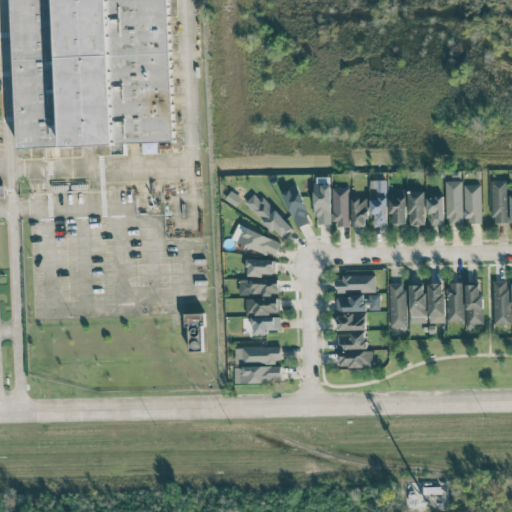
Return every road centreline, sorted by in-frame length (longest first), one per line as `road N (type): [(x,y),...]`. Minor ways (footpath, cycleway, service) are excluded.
road 1 (residential): [(511,400),(0,412)]
road 2 (residential): [(307,253),(511,249)]
road 3 (residential): [(310,406),(307,253)]
